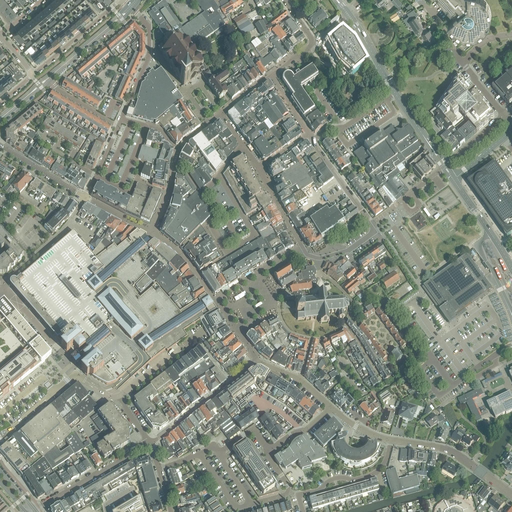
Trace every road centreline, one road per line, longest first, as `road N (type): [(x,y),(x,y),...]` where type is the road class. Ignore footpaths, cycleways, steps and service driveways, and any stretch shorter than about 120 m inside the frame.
road 1 (residential): [(322,398),(258,362),(150,443)]
road 2 (residential): [(511,495),(447,448),(391,440)]
road 3 (residential): [(150,443),(33,510)]
road 4 (residential): [(2,290),(85,197)]
road 5 (residential): [(121,119),(150,44),(130,7)]
